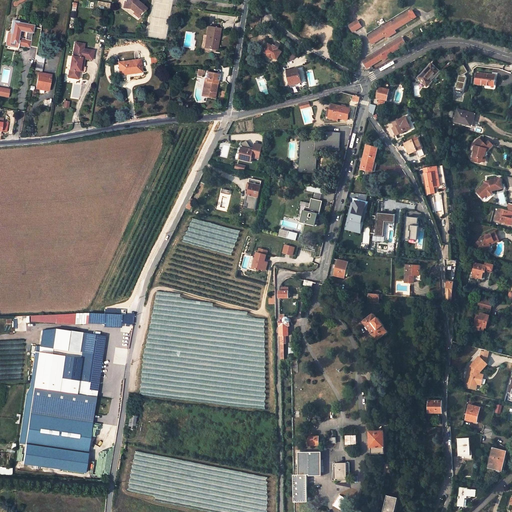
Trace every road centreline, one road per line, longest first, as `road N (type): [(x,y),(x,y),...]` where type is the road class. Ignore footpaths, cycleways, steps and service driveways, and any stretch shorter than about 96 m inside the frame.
road 1 (unclassified): [(362,106),(322,268),(277,282),(282,511)]
road 2 (unclassified): [(227,116),(149,275),(108,511)]
road 3 (residential): [(449,486),(441,251),(415,185),(362,106)]
road 4 (unknown): [(447,92),(463,252),(450,341)]
road 5 (tertiary): [(0,142),(227,116)]
road 6 (tertiary): [(366,79),(443,42),(511,57)]
road 7 (track): [(359,371),(373,384),(386,422),(375,511)]
road 8 (tertiary): [(227,116),(366,79)]
road 9 (residential): [(366,79),(297,42),(258,0)]
